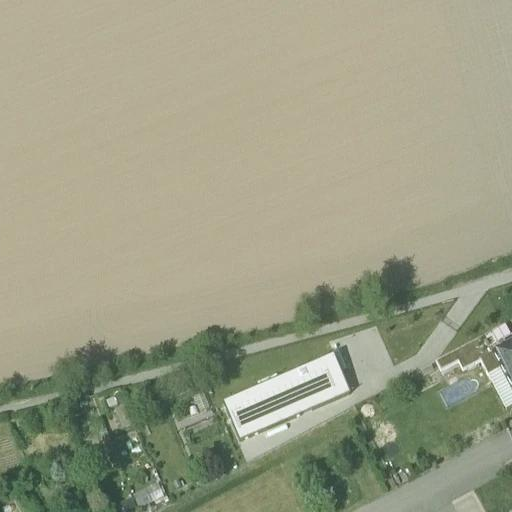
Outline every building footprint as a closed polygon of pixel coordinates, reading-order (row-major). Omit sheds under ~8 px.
[(458,367),(462,375),(479,367),(495,358),(511,349),(511,326),(453,357),(458,367)] [(503,374),(511,390),(511,349),(495,358),(503,374)] [(440,376),(458,367),(453,357),(435,366),(440,376)] [(222,407),(239,444),(350,396),(333,358),(222,407)] [(495,358),(479,367),(487,382),(503,374),(495,358)] [(505,416),(511,411),(511,390),(503,374),(487,382),(505,416)] [(209,410),(202,395),(193,399),(199,414),(209,410)] [(132,426),(124,408),(114,412),(121,430),(132,426)] [(224,468),(218,456),(207,461),(213,473),(224,468)] [(158,486),(132,496),(139,511),(164,500),(158,486)] [(136,511),(131,500),(119,506),(121,511),(136,511)]
